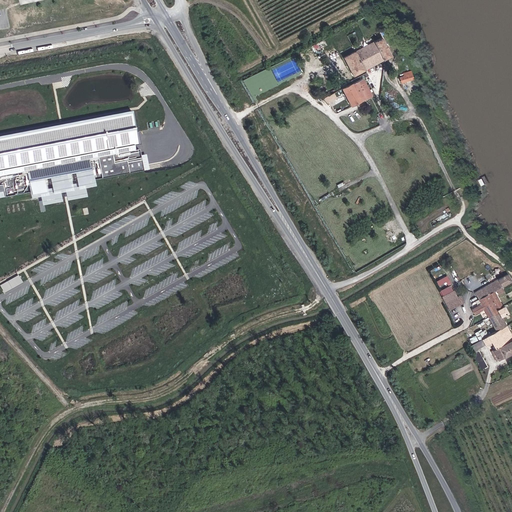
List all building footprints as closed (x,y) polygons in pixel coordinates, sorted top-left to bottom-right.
[(391,59),(381,41),(373,45),(382,64),(391,59)] [(382,64),(373,45),(367,48),(341,61),(351,80),(382,64)] [(411,77),(399,83),(403,89),(415,83),(411,77)] [(347,89),(355,105),(372,97),(373,99),(377,97),(370,84),(367,85),(364,80),(347,89)] [(327,103),(338,98),(335,92),(324,97),(327,103)] [(390,108),(405,101),(401,94),(387,102),(390,108)] [(137,113),(0,139),(0,193),(148,171),(147,166),(137,113)] [(457,215),(438,226),(440,231),(460,220),(457,215)] [(4,292),(23,282),(19,274),(0,285),(4,292)] [(440,288),(451,282),(448,275),(437,280),(440,288)] [(504,332),(511,328),(511,319),(511,306),(506,294),(511,291),(511,280),(485,294),(491,305),(482,310),(485,315),(494,311),(504,332)] [(461,295),(458,296),(452,284),(439,290),(449,310),(465,302),(461,295)] [(511,328),(504,332),(490,340),(493,346),(499,343),(503,351),(501,352),(507,364),(511,361),(511,328)] [(472,344),(475,350),(485,346),(483,339),(472,344)] [(496,370),(487,350),(480,354),(488,374),(496,370)]
